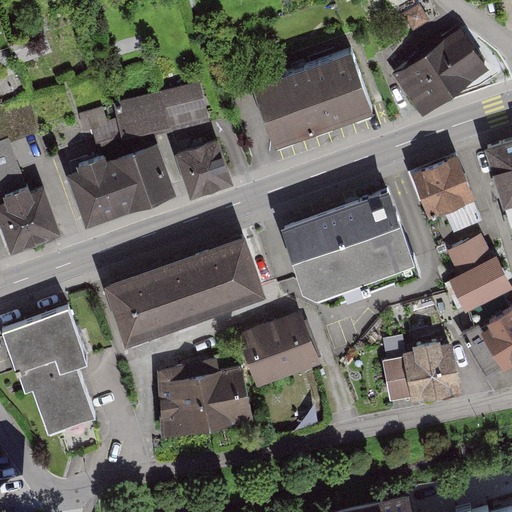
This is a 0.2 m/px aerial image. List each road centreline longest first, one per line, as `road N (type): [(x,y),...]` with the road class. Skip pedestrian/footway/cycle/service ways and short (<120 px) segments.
road 1 (secondary): [(0,288),(511,107)]
road 2 (residential): [(54,494),(511,399)]
